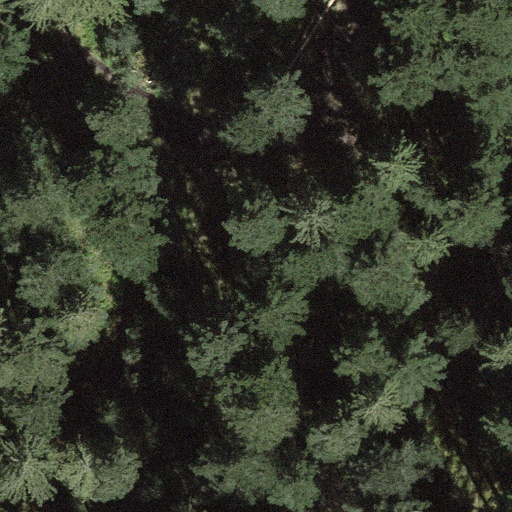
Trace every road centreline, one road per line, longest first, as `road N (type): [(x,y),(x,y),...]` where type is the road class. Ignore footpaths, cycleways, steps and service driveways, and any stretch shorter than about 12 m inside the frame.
road 1 (track): [(29,511),(144,264),(278,126),(379,0)]
road 2 (track): [(511,171),(103,93),(0,17)]
